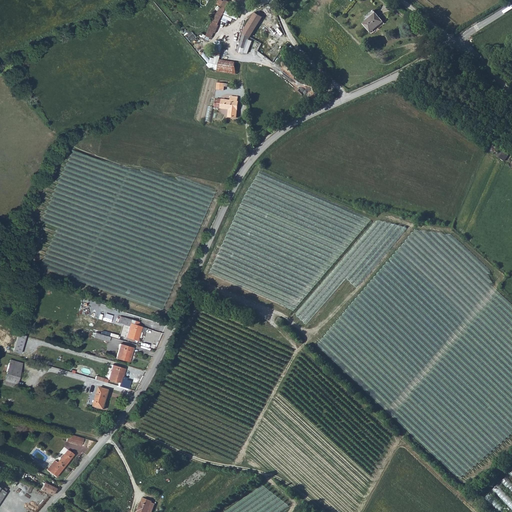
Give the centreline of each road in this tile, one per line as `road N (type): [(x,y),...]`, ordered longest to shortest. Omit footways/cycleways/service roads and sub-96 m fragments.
road 1 (unclassified): [(43,511),(144,387),(253,157)]
road 2 (track): [(194,280),(316,331),(411,225)]
road 3 (unclassified): [(253,157),(295,123),(459,42)]
road 4 (track): [(121,421),(198,460),(268,474),(324,511)]
road 5 (residential): [(254,42),(238,75),(253,157)]
